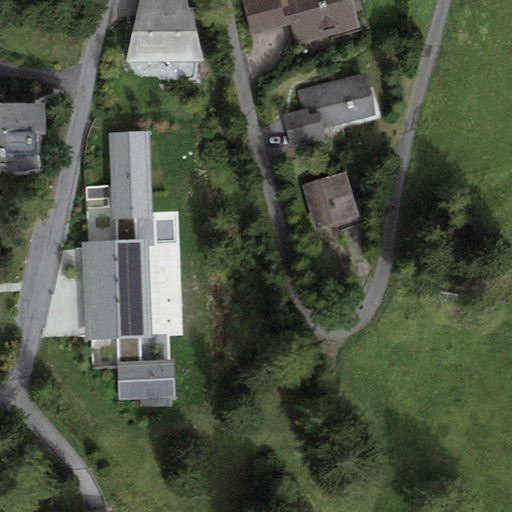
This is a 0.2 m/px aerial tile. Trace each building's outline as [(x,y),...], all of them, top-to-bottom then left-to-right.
[(139,0),(126,63),(204,61),(187,0),(139,0)] [(269,0),(280,43),(339,29),(332,0),(269,0)] [(292,135),(360,119),(351,84),(284,101),(292,135)] [(24,111),(0,111),(0,180),(26,180),(24,111)] [(113,151),(116,220),(150,218),(146,149),(113,151)] [(340,165),(298,180),(314,223),(356,208),(340,165)] [(88,250),(90,338),(148,338),(144,248),(88,250)] [(172,364),(119,366),(121,401),(174,399),(172,364)]
